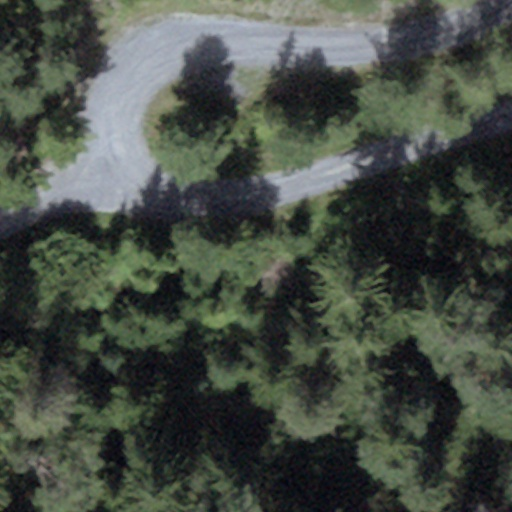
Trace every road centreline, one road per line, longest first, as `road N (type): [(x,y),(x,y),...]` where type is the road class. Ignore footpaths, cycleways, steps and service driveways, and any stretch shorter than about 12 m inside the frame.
road 1 (track): [(124,163),(120,88),(191,46),(351,60),(489,26),(511,8)]
road 2 (track): [(511,118),(283,187),(164,205),(124,163)]
road 3 (track): [(124,163),(79,179),(0,237)]
